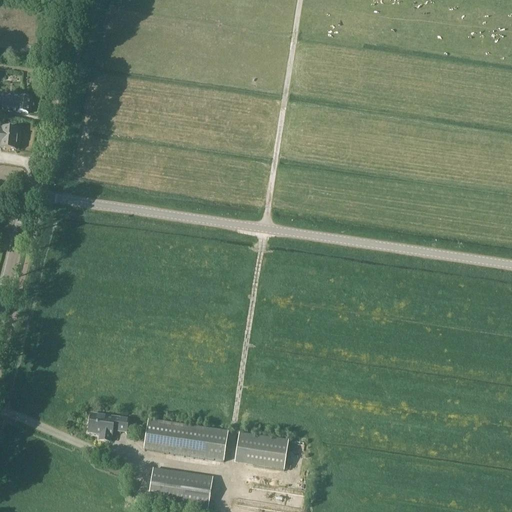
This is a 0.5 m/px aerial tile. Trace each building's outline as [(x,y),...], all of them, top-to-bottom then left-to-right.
[(29,99),(3,96),(1,111),(28,114),(29,99)] [(0,149),(16,151),(18,130),(0,127),(0,149)] [(100,435),(99,441),(110,442),(111,437),(112,437),(113,431),(127,433),(129,420),(91,415),(88,433),(100,435)] [(149,420),(144,450),(224,462),(228,432),(149,420)] [(239,435),(235,465),(283,472),(288,442),(239,435)] [(148,501),(208,510),(213,479),(153,470),(148,501)]
